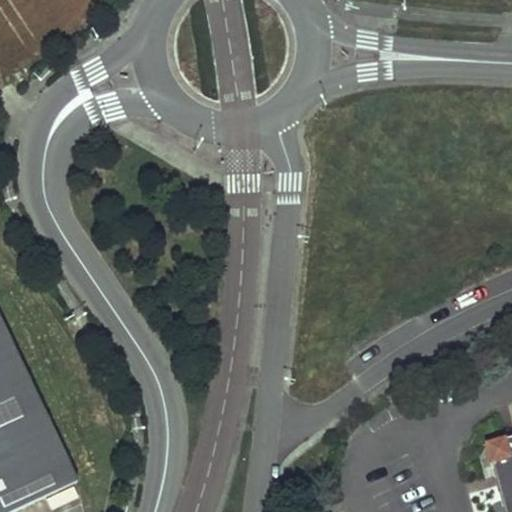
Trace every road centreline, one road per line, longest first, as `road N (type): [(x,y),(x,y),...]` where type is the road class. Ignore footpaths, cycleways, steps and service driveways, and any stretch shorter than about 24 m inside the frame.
road 1 (tertiary): [(155,511),(167,462),(160,388),(55,221)]
road 2 (tertiary): [(152,26),(61,92),(37,127),(37,191),(55,221)]
road 3 (tertiary): [(55,221),(50,167),(68,129),(131,102),(176,105)]
road 4 (tertiary): [(302,89),(470,61)]
road 5 (tertiary): [(470,61),(310,19)]
road 6 (tertiary): [(176,105),(217,126),(240,127),(273,116),(302,89)]
